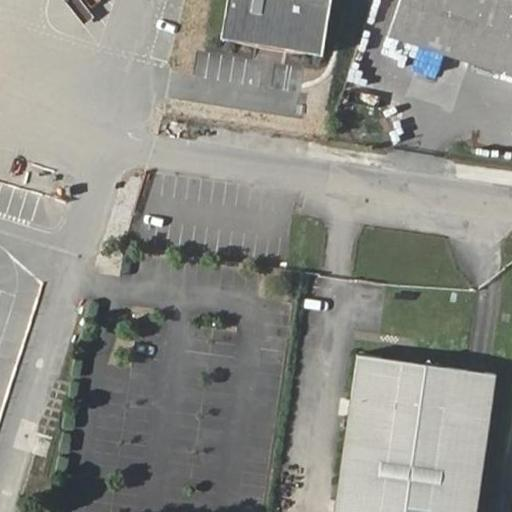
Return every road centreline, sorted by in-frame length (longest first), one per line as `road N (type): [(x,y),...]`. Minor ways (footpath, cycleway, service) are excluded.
road 1 (unclassified): [(511,203),(148,152)]
road 2 (unknown): [(332,178),(300,511)]
